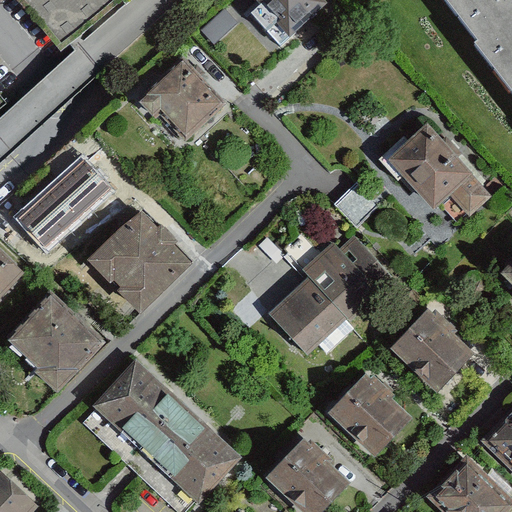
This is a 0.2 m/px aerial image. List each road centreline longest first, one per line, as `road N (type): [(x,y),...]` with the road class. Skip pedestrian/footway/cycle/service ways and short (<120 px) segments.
road 1 (residential): [(252,107),(297,149),(302,171),(290,191),(40,427),(15,440)]
road 2 (residential): [(389,511),(511,388)]
